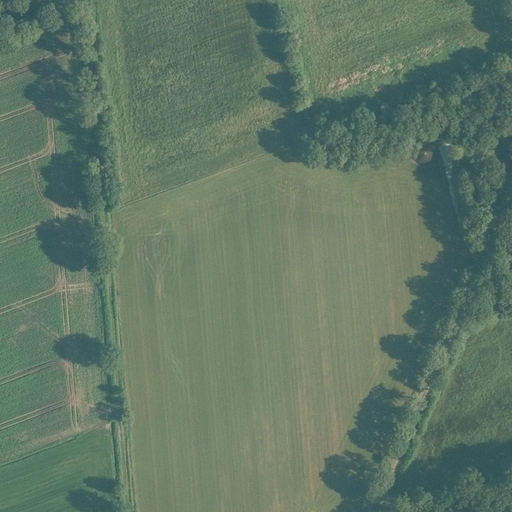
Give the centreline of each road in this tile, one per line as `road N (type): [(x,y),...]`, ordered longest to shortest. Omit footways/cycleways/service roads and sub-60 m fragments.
road 1 (track): [(128,511),(88,0)]
road 2 (track): [(511,181),(370,511)]
road 3 (track): [(511,473),(393,511)]
